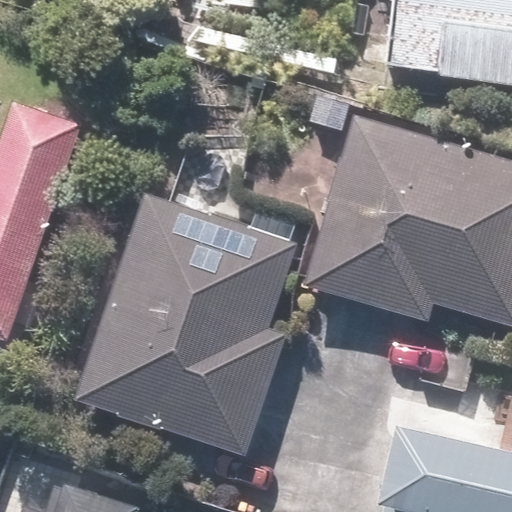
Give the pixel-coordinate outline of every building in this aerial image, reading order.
[(146,0),(82,0),(82,12),(146,14),(146,0)] [(511,0),(389,0),(384,85),(511,93),(511,0)] [(0,144),(0,346),(1,346),(76,128),(13,106),(0,144)] [(305,289),(418,323),(422,307),(511,333),(511,173),(353,126),(305,289)] [(259,336),(289,249),(141,198),(70,401),(245,462),(286,345),(259,336)] [(469,343),(419,333),(406,398),(456,408),(469,343)] [(511,511),(511,459),(390,433),(373,511),(380,511),(511,511)] [(128,511),(54,487),(45,511),(128,511)]
